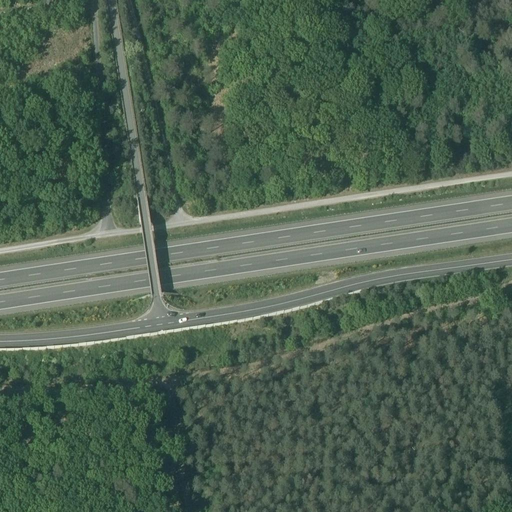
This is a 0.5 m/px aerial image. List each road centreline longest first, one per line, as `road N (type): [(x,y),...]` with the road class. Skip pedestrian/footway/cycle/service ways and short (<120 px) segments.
road 1 (motorway): [(511,203),(0,280)]
road 2 (motorway): [(0,303),(511,226)]
road 3 (tertiary): [(160,330),(511,261)]
road 4 (unclassified): [(109,0),(160,330)]
road 5 (track): [(511,174),(181,224)]
road 6 (track): [(92,0),(107,236)]
road 7 (track): [(181,224),(127,0)]
road 8 (tertiary): [(0,345),(160,330)]
